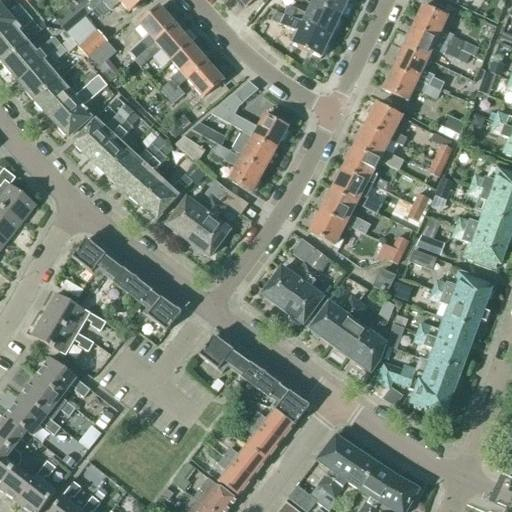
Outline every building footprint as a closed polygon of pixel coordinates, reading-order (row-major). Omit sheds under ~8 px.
[(92,14),(107,0),(92,0),(93,0),(86,7),(92,14)] [(107,0),(92,14),(98,21),(119,3),(128,14),(144,0),(107,0)] [(236,0),(235,2),(241,9),(243,8),(245,10),(256,0),(236,0)] [(346,6),(349,0),(313,0),(311,6),(340,19),(341,17),(344,16),(347,9),(346,6)] [(339,21),(340,19),(311,6),(306,17),(289,8),(285,17),(330,39),(334,32),(337,31),(340,25),(339,21)] [(0,37),(26,15),(19,7),(7,18),(5,16),(5,17),(0,11),(0,37)] [(147,53),(155,45),(175,28),(167,19),(169,18),(162,10),(161,11),(159,9),(139,26),(149,38),(128,56),(134,63),(147,53)] [(469,57),(469,58),(474,60),(478,51),(453,39),(453,38),(441,32),(446,21),(422,9),(412,30),(469,57)] [(0,65),(2,68),(29,45),(19,34),(20,33),(18,31),(31,21),(26,15),(0,37),(0,65)] [(280,26),(285,17),(277,15),(273,23),(280,26)] [(79,23),(74,17),(60,28),(66,35),(67,34),(71,31),(79,23)] [(327,47),(330,39),(285,17),(280,27),(297,35),(291,47),(320,61),(321,60),(325,57),(328,50),(327,47)] [(88,61),(108,44),(85,18),(66,35),(87,61),(88,61)] [(147,53),(134,63),(141,71),(153,60),(162,53),(171,64),(191,47),(175,28),(155,45),(147,53)] [(466,65),(469,58),(469,57),(412,30),(402,51),(426,63),(432,51),(444,57),(445,56),(456,61),(466,65)] [(19,85),(61,47),(53,39),(36,54),(29,45),(2,68),(9,76),(12,77),(19,85)] [(108,44),(88,61),(97,71),(109,85),(119,76),(108,62),(116,55),(108,44)] [(506,58),(511,53),(511,50),(500,46),(496,54),(506,58)] [(34,104),(60,81),(51,71),(52,70),(58,64),(56,62),(66,53),(61,47),(19,85),(25,91),(25,94),(34,104)] [(186,82),(206,65),(191,47),(171,64),(179,73),(169,82),(171,84),(160,93),(166,100),(178,89),(186,82)] [(402,51),(392,71),(441,94),(445,85),(433,80),(434,78),(422,72),(426,63),(402,51)] [(504,68),(492,63),(488,74),(500,79),(504,68)] [(206,65),(186,82),(202,100),(222,83),(220,81),(222,79),(215,72),(214,73),(206,65)] [(437,103),(441,94),(392,71),(382,92),(407,104),(413,90),(424,95),(424,96),(437,103)] [(52,122),(100,81),(93,73),(71,93),(69,90),(68,91),(60,81),(34,104),(42,113),(44,113),(52,122)] [(124,84),(119,78),(112,84),(118,90),(124,84)] [(100,81),(52,122),(57,128),(58,131),(63,137),(66,137),(90,116),(84,109),(107,89),(100,81)] [(240,134),(274,153),(281,142),(283,143),(288,134),(286,133),(287,131),(264,118),(257,130),(234,118),(238,108),(258,92),(248,84),(209,116),(241,133),(240,134)] [(487,98),(490,87),(480,84),(477,95),(487,98)] [(178,89),(166,100),(172,107),(184,96),(178,89)] [(90,159),(132,114),(125,107),(117,115),(104,129),(95,120),(74,143),(75,149),(80,154),(84,154),(90,159)] [(363,129),(389,143),(389,142),(394,145),(402,149),(406,141),(393,134),(401,120),(375,107),(374,109),(372,108),(368,117),(370,118),(363,129)] [(105,178),(130,152),(120,143),(132,129),(141,122),(132,114),(90,159),(97,166),(96,169),(105,178)] [(511,131),(511,121),(497,116),(497,117),(492,115),(488,123),(494,125),(511,131)] [(484,121),(473,116),(469,128),(480,132),(484,122),(484,121)] [(460,136),(465,126),(446,117),(441,128),(460,136)] [(175,141),(191,127),(184,119),(168,133),(175,141)] [(206,141),(211,132),(199,125),(190,132),(191,133),(206,141)] [(511,156),(511,131),(494,125),(490,135),(508,142),(504,154),(511,156)] [(384,153),(389,143),(363,129),(363,131),(361,130),(357,138),(359,139),(353,150),(378,164),(378,163),(398,174),(403,164),(384,153)] [(263,174),(274,153),(240,134),(229,154),(229,156),(263,174)] [(197,165),(205,154),(185,138),(176,147),(197,165)] [(124,191),(159,154),(158,153),(161,150),(154,144),(151,146),(138,160),(130,152),(105,178),(113,186),(117,185),(124,191)] [(229,156),(229,154),(216,147),(211,155),(225,163),(224,164),(235,170),(229,182),(252,195),(253,192),(255,193),(260,184),(258,183),(263,174),(229,156)] [(371,177),(378,164),(353,150),(352,152),(350,151),(346,159),(347,160),(342,171),(367,185),(372,186),(376,179),(371,177)] [(432,165),(443,171),(450,158),(438,152),(432,165)] [(140,209),(164,183),(153,173),(166,160),(159,154),(124,191),(130,197),(130,200),(140,209)] [(164,183),(140,209),(147,216),(152,215),(158,221),(192,184),(196,188),(206,176),(196,165),(184,177),(172,190),(164,183)] [(439,180),(443,171),(432,165),(428,176),(439,180)] [(360,198),(367,185),(342,171),(340,174),(338,173),(334,181),(336,182),(331,192),(356,206),(361,208),(365,201),(360,198)] [(0,211),(20,227),(35,208),(9,187),(15,181),(3,172),(0,175),(0,211)] [(474,178),(472,186),(511,200),(511,177),(497,173),(493,185),(474,178)] [(445,202),(453,184),(442,180),(434,197),(445,202)] [(187,246),(227,193),(226,192),(227,192),(215,182),(204,196),(209,200),(199,212),(186,203),(167,228),(169,230),(170,233),(187,246)] [(511,224),(511,200),(472,186),(471,188),(467,198),(486,204),(482,214),(511,224)] [(350,217),(356,206),(331,192),(330,194),(328,193),(323,202),(325,203),(319,214),(345,227),(365,237),(370,228),(350,217)] [(227,193),(187,246),(203,258),(206,258),(209,259),(210,258),(213,256),(215,251),(228,234),(214,224),(227,207),(241,217),(248,207),(227,193)] [(412,208),(423,213),(429,201),(418,196),(412,208)] [(418,224),(423,213),(412,208),(407,219),(418,224)] [(0,211),(0,241),(5,246),(20,227),(0,211)] [(338,240),(345,227),(319,214),(318,216),(317,215),(312,223),(314,224),(308,235),(334,249),(334,248),(339,250),(343,243),(338,240)] [(458,225),(456,230),(506,248),(511,232),(511,224),(482,214),(477,228),(459,221),(458,225)] [(498,271),(506,248),(456,230),(452,240),(470,247),(466,259),(470,261),(469,263),(472,264),(473,262),(498,271)] [(392,251),(403,257),(409,244),(398,239),(392,251)] [(439,257),(443,247),(422,239),(416,248),(439,257)] [(280,313),(311,271),(322,257),(301,241),(291,257),(303,266),(293,280),(280,271),(279,273),(276,275),(275,279),(267,290),(265,289),(259,298),(280,313)] [(107,280),(116,268),(104,259),(105,258),(91,247),(89,244),(85,242),(83,245),(81,248),(71,260),(95,279),(99,274),(107,280)] [(392,265),(398,267),(403,257),(392,251),(383,247),(375,263),(392,265)] [(431,273),(435,261),(413,253),(409,264),(431,273)] [(138,304),(148,292),(122,271),(121,272),(116,268),(107,280),(138,304)] [(311,271),(280,313),(301,328),(321,300),(308,292),(319,277),(311,271)] [(387,295),(394,279),(381,273),(374,289),(387,295)] [(432,294),(483,313),(491,290),(466,280),(466,278),(464,277),(463,279),(459,278),(454,290),(436,283),(432,294)] [(83,293),(65,283),(61,289),(60,291),(78,301),(83,293)] [(413,289),(398,283),(392,298),(407,304),(413,289)] [(148,292),(138,304),(146,311),(142,316),(166,334),(176,321),(179,319),(180,316),(178,313),(175,312),(160,301),(160,302),(151,295),(148,292)] [(483,313),(432,294),(429,303),(447,309),(443,322),(475,334),(483,313)] [(77,337),(77,336),(85,322),(91,325),(89,328),(99,334),(105,325),(55,296),(43,317),(77,337)] [(328,348),(359,305),(351,299),(340,314),(328,305),(308,333),(328,348)] [(385,302),(378,317),(366,333),(367,334),(347,361),(369,377),(379,364),(385,346),(376,340),(387,324),(393,309),(385,302)] [(367,334),(366,333),(356,325),(366,310),(359,305),(328,348),(347,361),(367,334)] [(120,326),(127,317),(117,309),(110,319),(120,326)] [(93,345),(77,336),(77,337),(43,317),(31,339),(65,358),(74,343),(79,346),(77,348),(88,354),(93,345)] [(439,333),(420,326),(417,335),(468,354),(475,334),(443,322),(439,333)] [(393,327),(392,327),(390,335),(401,339),(404,331),(393,327)] [(460,374),(468,354),(417,335),(413,345),(432,352),(428,363),(460,374)] [(235,374),(244,363),(232,354),(219,343),(216,341),(213,339),(210,341),(208,345),(198,358),(222,376),(227,369),(235,374)] [(61,401),(61,400),(71,388),(76,391),(74,393),(84,401),(90,392),(49,361),(34,380),(61,401)] [(415,372),(404,368),(402,373),(401,380),(451,399),(460,374),(428,363),(427,364),(419,361),(415,372)] [(267,398),(276,385),(250,366),(249,367),(244,363),(235,374),(267,398)] [(401,380),(402,373),(382,366),(376,383),(389,392),(391,384),(408,390),(408,391),(415,394),(410,407),(425,412),(424,415),(443,422),(451,399),(401,380)] [(75,411),(61,400),(61,401),(34,380),(19,399),(46,420),(46,419),(56,407),(61,410),(59,412),(69,420),(75,411)] [(222,386),(217,382),(210,390),(217,395),(224,387),(222,386)] [(273,412),(294,427),(304,414),(307,412),(308,409),(306,406),(302,405),(288,394),(288,395),(279,389),(279,388),(276,385),(267,398),(274,403),(270,410),(273,412)] [(233,394),(226,389),(220,397),(230,403),(235,396),(233,394)] [(60,430),(46,419),(46,420),(19,399),(5,418),(26,435),(31,439),(41,425),(46,429),(44,431),(54,439),(60,430)] [(105,412),(95,426),(103,432),(113,418),(105,412)] [(280,445),(294,427),(273,412),(266,421),(257,414),(251,423),(280,445)] [(0,449),(9,457),(13,451),(26,435),(5,418),(0,423),(0,449)] [(266,463),(280,445),(251,423),(244,431),(253,438),(246,448),(266,463)] [(318,506),(357,451),(336,438),(316,464),(329,473),(317,489),(310,499),(297,489),(287,501),(302,511),(310,511),(316,505),(318,506)] [(92,447),(82,439),(78,445),(88,452),(92,447)] [(252,481),(266,463),(246,448),(238,457),(230,450),(223,459),(252,481)] [(19,456),(13,451),(9,457),(0,449),(0,462),(20,460),(19,456)] [(359,493),(377,465),(357,451),(318,506),(326,511),(330,511),(333,509),(334,502),(335,501),(347,485),(359,493)] [(238,499),(252,481),(223,459),(217,467),(225,474),(218,483),(238,499)] [(0,490),(16,471),(20,465),(20,460),(0,462),(0,490)] [(32,483),(15,505),(23,511),(41,511),(55,494),(42,483),(45,478),(47,480),(55,471),(47,464),(32,483)] [(384,500),(397,479),(377,465),(359,493),(371,501),(368,507),(366,505),(361,511),(372,511),(374,510),(376,511),(384,501),(384,500)] [(0,493),(15,505),(32,483),(16,471),(0,490),(0,493)] [(187,483),(178,476),(172,484),(184,493),(190,485),(187,483)] [(406,511),(419,491),(397,479),(384,500),(384,501),(376,511),(374,510),(372,511),(406,511)] [(193,501),(207,511),(227,511),(235,503),(208,481),(193,501)] [(78,511),(68,504),(71,499),(73,501),(81,491),(73,485),(51,511),(78,511)] [(172,496),(166,492),(162,498),(161,498),(168,503),(173,497),(172,496)] [(95,511),(100,506),(92,500),(81,511),(95,511)] [(207,511),(193,501),(184,511),(207,511)] [(136,504),(132,509),(132,511),(142,511),(145,510),(137,503),(136,504)]
